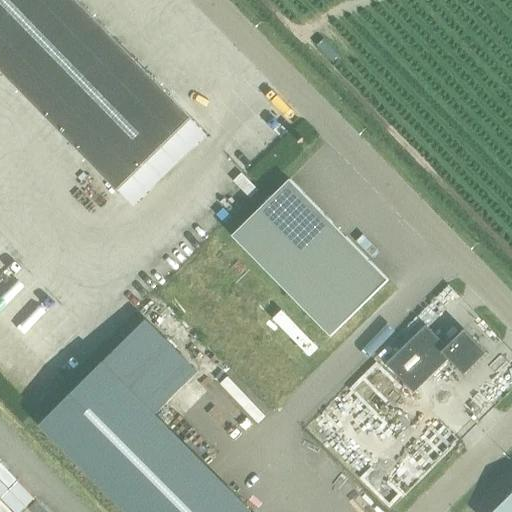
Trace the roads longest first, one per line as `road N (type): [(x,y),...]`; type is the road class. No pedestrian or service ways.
road 1 (unclassified): [(214,0),(511,306)]
road 2 (unknown): [(293,81),(184,206),(143,234),(59,226),(1,165)]
road 3 (unknown): [(85,511),(0,419)]
road 4 (unclassified): [(511,425),(422,511)]
